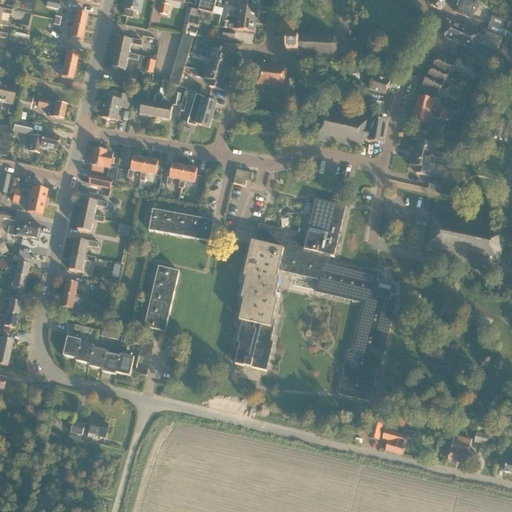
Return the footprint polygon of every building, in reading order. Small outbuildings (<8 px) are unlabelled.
[(33,0),(25,0),(24,8),(31,10),(33,0)] [(51,0),(47,0),(46,7),(58,10),(60,2),(51,0)] [(135,12),(141,13),(143,0),(149,0),(154,1),(154,0),(127,0),(125,10),(126,10),(125,17),(133,18),(135,12)] [(222,17),(223,9),(216,8),(217,0),(201,0),(199,11),(188,8),(184,25),(199,28),(202,12),(214,15),(222,17)] [(237,0),(240,0),(239,8),(257,10),(258,0),(237,0)] [(441,11),(446,0),(428,0),(427,3),(432,5),(431,6),(441,11)] [(472,20),(478,4),(467,0),(460,0),(455,13),(472,20)] [(170,5),(161,4),(159,15),(168,16),(170,5)] [(239,8),(238,19),(256,21),(257,10),(239,8)] [(0,11),(0,21),(1,15),(11,17),(12,12),(2,10),(2,12),(0,11)] [(75,17),(74,25),(73,26),(85,28),(88,15),(70,11),(69,16),(75,17)] [(506,38),(508,32),(500,29),(503,22),(492,17),(487,30),(506,38)] [(254,33),(256,21),(238,19),(237,26),(230,25),(230,30),(254,33)] [(479,39),(479,38),(480,37),(480,36),(481,36),(481,34),(452,22),(445,38),(474,50),(477,43),(478,41),(478,40),(479,40),(479,39)] [(82,41),(85,28),(73,26),(74,25),(68,23),(67,28),(73,29),(70,39),(82,41)] [(58,41),(60,35),(41,29),(39,36),(58,41)] [(222,38),(235,39),(236,33),(223,31),(222,38)] [(497,51),(502,39),(486,32),(484,37),(481,45),(489,48),(497,51)] [(181,44),(192,47),(194,39),(184,36),(181,44)] [(340,53),(341,46),(334,39),(298,37),(298,41),(288,40),(287,52),(297,53),(297,57),(334,59),(340,53)] [(129,56),(129,54),(131,45),(142,47),(143,42),(132,39),(132,41),(119,38),(116,54),(129,56)] [(52,57),(55,44),(44,41),(42,48),(44,48),(43,51),(44,51),(43,54),(52,57)] [(181,44),(180,50),(190,53),(192,47),(181,44)] [(213,61),(232,67),(234,60),(225,57),(227,51),(213,47),(211,54),(209,53),(201,51),(200,57),(200,58),(207,59),(213,61)] [(178,55),(188,58),(190,53),(180,50),(178,55)] [(64,65),(76,68),(79,55),(61,51),(60,55),(66,56),(65,64),(64,65)] [(477,57),(466,53),(463,59),(474,64),(477,57)] [(140,56),(129,54),(129,56),(116,54),(113,69),(126,71),(128,59),(138,61),(140,56)] [(178,55),(176,61),(186,64),(188,58),(178,55)] [(440,55),(434,66),(450,74),(456,64),(440,55)] [(295,100),(296,88),(297,78),(286,77),(288,66),(264,64),(265,58),(257,57),(257,63),(258,64),(256,87),(283,90),(283,98),(295,100)] [(152,60),(149,72),(157,74),(159,62),(152,60)] [(185,70),(186,64),(176,61),(174,67),(185,70)] [(207,66),(205,73),(224,78),(226,72),(230,73),(232,67),(213,61),(211,67),(207,66)] [(73,81),(76,68),(64,65),(65,64),(58,63),(57,67),(64,68),(61,78),(73,81)] [(428,76),(444,85),(450,74),(434,66),(428,76)] [(174,67),(173,73),(183,76),(185,70),(174,67)] [(386,96),(388,88),(392,76),(369,68),(367,76),(371,77),(369,82),(372,83),(369,90),(386,96)] [(479,68),(475,76),(486,80),(489,72),(479,68)] [(136,77),(131,76),(131,74),(119,71),(117,82),(134,86),(136,77)] [(171,79),(181,82),(183,76),(173,73),(171,79)] [(222,84),(224,78),(205,73),(204,79),(212,82),(210,88),(225,92),(227,85),(222,84)] [(438,95),(444,85),(428,76),(423,86),(438,95)] [(16,87),(4,84),(0,103),(2,104),(9,105),(7,114),(12,115),(14,106),(12,106),(16,87)] [(161,106),(163,96),(165,85),(162,85),(160,95),(158,95),(156,105),(158,105),(155,119),(170,122),(173,108),(161,106)] [(140,116),(155,119),(158,105),(156,105),(147,103),(148,93),(143,92),(141,102),(143,102),(140,116)] [(182,95),(175,93),(173,106),(180,107),(182,95)] [(130,110),(132,97),(119,94),(118,100),(106,98),(102,118),(118,122),(121,108),(130,110)] [(197,96),(193,110),(214,116),(217,104),(204,100),(205,98),(197,96)] [(419,96),(416,109),(431,113),(434,100),(419,96)] [(31,109),(33,99),(21,97),(19,106),(25,107),(25,108),(31,109)] [(63,120),(66,106),(39,101),(37,108),(50,111),(49,118),(63,120)] [(382,144),(386,121),(368,119),(368,120),(358,117),(358,115),(323,107),(316,141),(360,151),(363,141),(382,144)] [(428,126),(431,113),(416,109),(412,122),(428,126)] [(440,115),(447,117),(448,110),(442,109),(440,115)] [(210,128),(214,116),(193,110),(189,124),(196,126),(197,124),(210,128)] [(445,124),(447,117),(440,115),(438,122),(445,124)] [(12,132),(31,136),(34,125),(15,121),(12,132)] [(0,126),(0,133),(10,136),(12,129),(0,126)] [(0,133),(0,141),(9,143),(10,136),(0,133)] [(418,141),(417,148),(437,152),(438,145),(429,143),(430,137),(416,133),(414,141),(418,141)] [(57,151),(59,138),(43,134),(42,139),(33,137),(29,152),(39,154),(40,150),(47,151),(48,149),(57,151)] [(0,148),(7,150),(9,143),(0,141),(0,148)] [(436,159),(437,152),(417,148),(416,154),(412,153),(410,160),(430,164),(431,158),(436,159)] [(111,169),(114,154),(107,153),(107,152),(95,149),(92,166),(94,167),(93,172),(103,174),(104,168),(111,169)] [(134,171),(142,173),(144,173),(146,160),(134,158),(131,171),(129,170),(128,179),(133,180),(134,171)] [(143,193),(145,182),(147,174),(156,176),(159,163),(146,160),(144,173),(142,173),(138,192),(143,193)] [(429,170),(430,164),(410,160),(409,166),(418,168),(416,174),(431,178),(433,171),(429,170)] [(173,179),(180,180),(182,181),(185,168),(172,165),(170,178),(168,178),(166,186),(172,187),(173,179)] [(182,181),(180,180),(179,188),(182,189),(183,189),(184,189),(185,181),(195,183),(198,170),(185,168),(182,181)] [(246,178),(252,179),(253,174),(237,170),(233,185),(245,187),(246,182),(245,182),(246,178)] [(0,192),(6,194),(10,176),(2,174),(0,182),(0,192)] [(113,180),(91,175),(89,186),(111,190),(113,180)] [(442,183),(430,180),(428,188),(440,191),(442,183)] [(32,187),(30,200),(45,203),(48,191),(32,187)] [(42,216),(45,203),(30,200),(27,213),(42,216)] [(85,200),(81,215),(95,218),(95,215),(97,206),(108,208),(109,203),(98,201),(98,202),(85,200)] [(329,262),(330,257),(334,258),(346,208),(316,201),(307,236),(264,226),(259,244),(253,242),(244,278),(247,279),(242,300),(245,300),(240,322),(243,322),(238,343),(240,344),(235,364),(267,372),(274,343),(271,343),(276,321),(272,321),(278,299),(275,298),(280,278),(277,277),(278,271),(317,280),(314,292),(362,304),(351,350),(349,349),(338,394),(370,403),(378,370),(380,370),(397,303),(383,299),(385,290),(375,288),(378,274),(329,262)] [(16,216),(0,212),(0,231),(3,219),(15,222),(16,216)] [(511,247),(511,233),(498,230),(499,226),(434,212),(424,254),(498,270),(504,246),(511,247)] [(95,218),(81,215),(78,230),(91,233),(94,221),(98,222),(97,224),(105,226),(106,224),(105,223),(106,218),(95,215),(95,218)] [(7,235),(28,239),(28,237),(37,239),(40,226),(18,221),(16,229),(9,227),(7,235)] [(0,241),(0,252),(2,252),(3,255),(11,252),(7,240),(0,241)] [(76,240),(73,255),(86,258),(86,256),(88,247),(99,249),(100,244),(90,241),(89,243),(76,240)] [(97,258),(86,256),(86,258),(73,255),(69,271),(83,274),(85,261),(96,263),(97,258)] [(17,268),(15,275),(15,276),(27,278),(29,265),(18,263),(12,262),(11,267),(17,268)] [(150,329),(172,333),(185,273),(164,268),(150,329)] [(24,291),(27,278),(15,276),(15,275),(10,274),(8,279),(14,280),(12,289),(24,291)] [(76,297),(76,295),(78,288),(86,290),(87,286),(67,281),(64,295),(76,297)] [(84,297),(76,295),(76,297),(64,295),(61,308),(73,310),(75,300),(83,301),(84,297)] [(460,300),(450,297),(447,306),(457,309),(460,300)] [(7,314),(18,316),(21,303),(10,301),(9,301),(4,300),(3,305),(8,306),(7,313),(7,314)] [(96,321),(98,313),(86,310),(84,319),(96,321)] [(15,330),(18,316),(7,314),(7,313),(1,312),(0,316),(6,317),(4,327),(15,330)] [(0,351),(10,354),(13,341),(1,339),(0,338),(0,343),(0,344),(0,351)] [(64,357),(77,360),(81,344),(82,341),(68,338),(64,357)] [(155,344),(143,342),(142,346),(142,347),(153,350),(155,344)] [(76,362),(90,365),(94,349),(95,347),(81,344),(77,360),(76,362)] [(123,347),(120,357),(121,357),(117,374),(130,377),(135,358),(126,356),(128,348),(123,347)] [(108,352),(94,349),(90,365),(89,367),(103,371),(107,354),(108,352)] [(432,358),(443,360),(445,352),(434,350),(432,358)] [(0,365),(7,367),(10,354),(0,351),(0,365)] [(116,376),(117,374),(121,357),(120,357),(107,354),(103,371),(102,372),(116,376)] [(404,429),(407,420),(399,418),(396,427),(404,429)] [(84,424),(72,421),(70,432),(82,435),(84,424)] [(104,439),(108,425),(91,421),(87,438),(93,439),(94,437),(104,439)] [(379,441),(382,426),(374,424),(371,440),(379,441)] [(383,440),(388,442),(385,452),(403,456),(405,448),(407,440),(407,439),(413,441),(415,435),(404,432),(403,435),(402,435),(400,434),(385,431),(384,436),(383,440)] [(477,432),(475,443),(487,446),(489,434),(477,432)] [(466,465),(472,442),(457,438),(456,443),(453,443),(452,450),(451,450),(448,461),(466,465)] [(499,466),(506,468),(505,472),(511,474),(511,462),(507,462),(508,458),(501,456),(499,466)]
